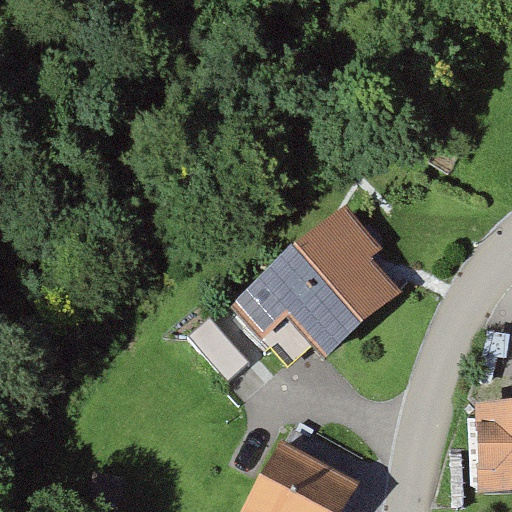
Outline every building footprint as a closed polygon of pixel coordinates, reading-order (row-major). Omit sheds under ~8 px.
[(381,257),(351,224),(248,317),(270,341),(294,319),(331,360),(399,299),(370,267),(381,257)] [(228,382),(252,367),(220,316),(196,331),(228,382)] [(511,415),(486,416),(488,498),(511,497),(511,415)] [(283,455),(251,511),(351,511),(360,497),(283,455)] [(126,478),(91,476),(89,507),(125,509),(126,478)]
